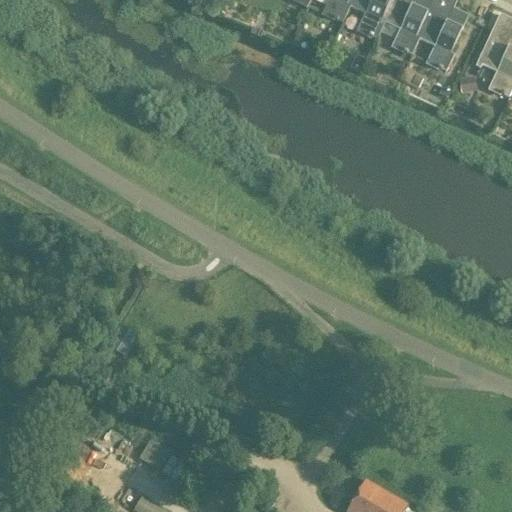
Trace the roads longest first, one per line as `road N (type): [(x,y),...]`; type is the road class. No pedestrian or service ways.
road 1 (unclassified): [(256,268),(0,105)]
road 2 (unclassified): [(511,387),(256,268)]
road 3 (unclassified): [(256,268),(371,374)]
road 4 (unclassified): [(371,374),(511,391)]
road 5 (track): [(214,511),(262,450),(311,474)]
